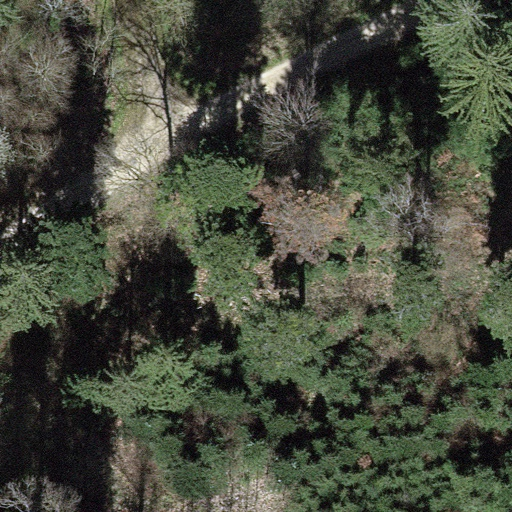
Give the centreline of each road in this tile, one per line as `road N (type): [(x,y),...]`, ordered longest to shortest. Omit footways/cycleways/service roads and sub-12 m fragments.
road 1 (track): [(0,252),(190,126),(433,0)]
road 2 (track): [(190,126),(158,0)]
